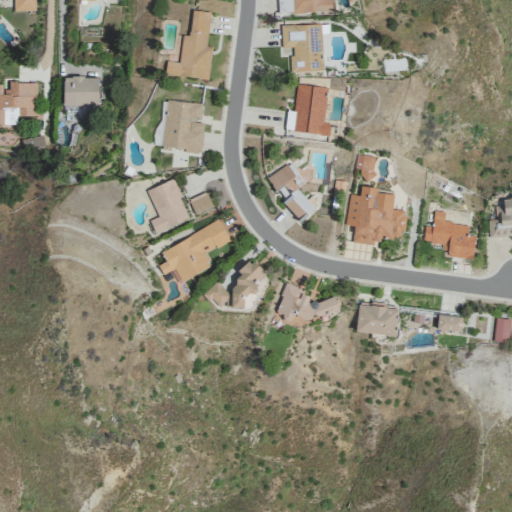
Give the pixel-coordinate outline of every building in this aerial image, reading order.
[(12,0),(13,11),(35,11),(35,0),(12,0)] [(276,0),(277,13),(333,11),(333,0),(276,0)] [(211,46),(206,46),(209,12),(191,10),(189,35),(181,34),(179,62),(165,61),(164,75),(208,79),(211,46)] [(321,23),(280,25),(281,48),(290,47),(291,72),(322,71),(321,23)] [(63,77),(62,105),(98,105),(98,77),(63,77)] [(0,124),(16,125),(16,116),(36,116),(36,82),(8,82),(8,91),(2,91),(2,84),(0,84),(0,124)] [(284,130),(328,135),(329,124),(322,123),(327,87),(296,84),(293,111),(286,110),(284,130)] [(202,103),(166,100),(161,148),(200,152),(203,121),(200,121),(202,103)] [(45,148),(42,135),(21,139),(23,152),(45,148)] [(371,178),(374,156),(355,154),(354,168),(361,169),(360,177),(371,178)] [(268,176),(296,221),(313,210),(298,186),(303,183),(290,162),(268,176)] [(146,189),(157,216),(149,220),(154,233),(189,218),(172,179),(146,189)] [(348,194),(345,225),(353,226),(351,241),(380,244),(381,236),(401,239),(405,210),(391,209),(393,194),(376,192),(377,188),(360,186),(359,195),(348,194)] [(188,199),(194,214),(212,206),(205,192),(188,199)] [(489,237),(511,235),(511,197),(502,198),(502,205),(494,205),(495,219),(487,220),(489,237)] [(472,257),(475,234),(467,233),(468,224),(443,222),(444,211),(433,210),(431,226),(424,226),(422,241),(441,243),(440,254),(472,257)] [(229,240),(219,220),(159,250),(165,261),(157,265),(162,275),(172,270),(178,282),(209,266),(203,254),(229,240)] [(225,291),(216,281),(203,293),(217,308),(226,299),(234,307),(268,276),(251,258),(237,271),(242,276),(225,291)] [(337,294),(315,302),(308,299),(307,300),(303,289),(284,282),(279,296),(280,299),(272,321),(281,317),(283,323),(298,329),(301,322),(309,320),(311,313),(320,316),(337,310),(340,301),(337,294)] [(357,304),(355,331),(394,335),(397,305),(370,303),(369,305),(357,304)] [(436,329),(461,330),(461,316),(437,315),(436,329)] [(509,318),(494,318),(493,341),(508,342),(509,318)]
